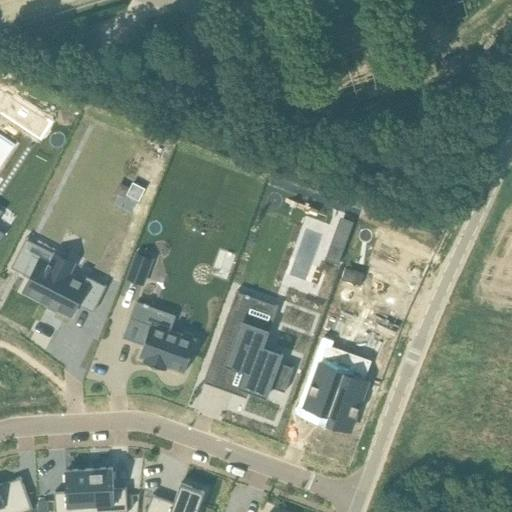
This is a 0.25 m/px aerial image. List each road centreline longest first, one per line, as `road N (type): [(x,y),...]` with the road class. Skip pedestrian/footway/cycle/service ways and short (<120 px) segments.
road 1 (unclassified): [(360,501),(414,358),(511,150)]
road 2 (residential): [(73,420),(141,420),(360,501)]
road 3 (residential): [(73,420),(78,387),(0,334)]
